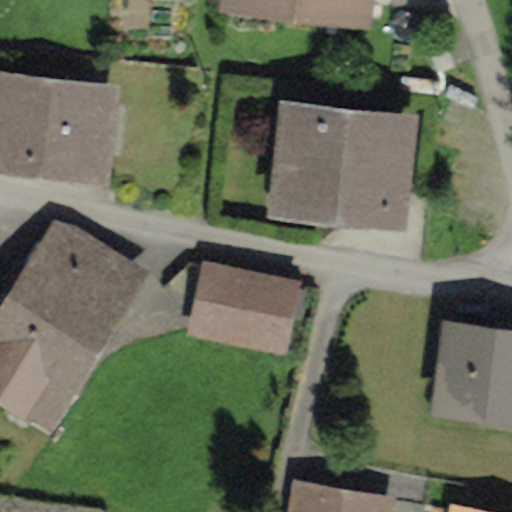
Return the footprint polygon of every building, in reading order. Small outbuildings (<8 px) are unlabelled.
[(361,0),(218,0),(217,10),(358,28),(361,0)] [(106,99),(0,88),(0,175),(97,186),(106,99)] [(404,131),(284,118),(273,221),(393,234),(404,131)] [(43,210),(0,276),(0,373),(24,389),(111,255),(43,210)] [(303,287),(214,267),(200,328),(288,348),(303,287)] [(511,327),(452,320),(442,407),(511,415),(511,327)] [(371,511),(376,485),(294,470),(285,511),(371,511)] [(511,511),(511,506),(450,496),(447,511),(511,511)]
